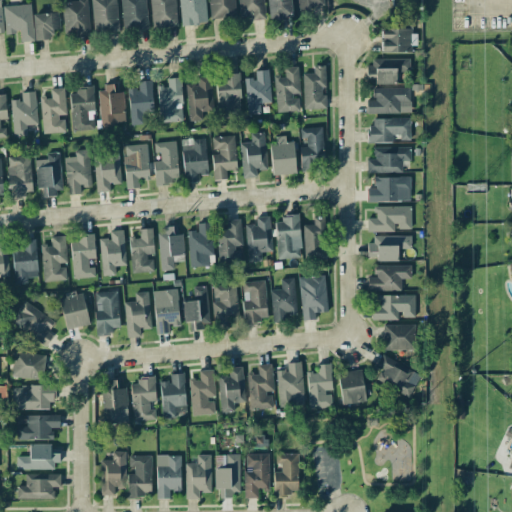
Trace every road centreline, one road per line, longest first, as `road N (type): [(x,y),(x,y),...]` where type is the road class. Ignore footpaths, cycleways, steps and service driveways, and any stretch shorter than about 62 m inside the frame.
road 1 (residential): [(0,220),(351,187)]
road 2 (residential): [(351,36),(0,69)]
road 3 (residential): [(352,335),(351,36)]
road 4 (residential): [(112,357),(352,335)]
road 5 (residential): [(85,511),(85,360),(112,357)]
